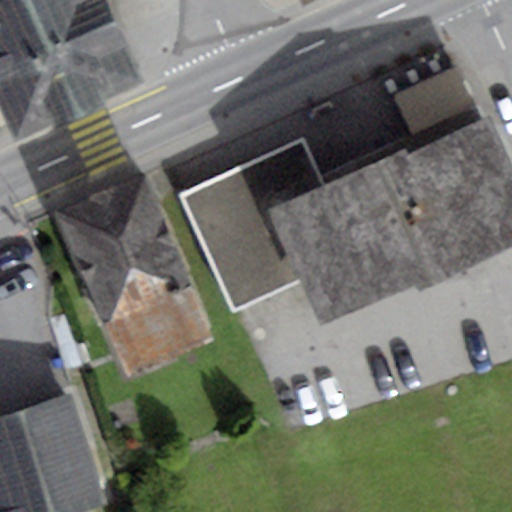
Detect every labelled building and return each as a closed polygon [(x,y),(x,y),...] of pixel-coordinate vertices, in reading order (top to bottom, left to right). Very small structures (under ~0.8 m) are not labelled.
[(0,0),(0,108),(13,138),(140,82),(103,0),(0,0)] [(297,0),(302,10),(322,0),(297,0)] [(308,153),(185,208),(236,322),(300,294),(313,324),(511,235),(511,166),(491,119),(325,192),(308,153)] [(138,185),(62,217),(128,373),(204,341),(138,185)] [(70,400),(0,420),(0,511),(82,511),(101,507),(70,400)]
